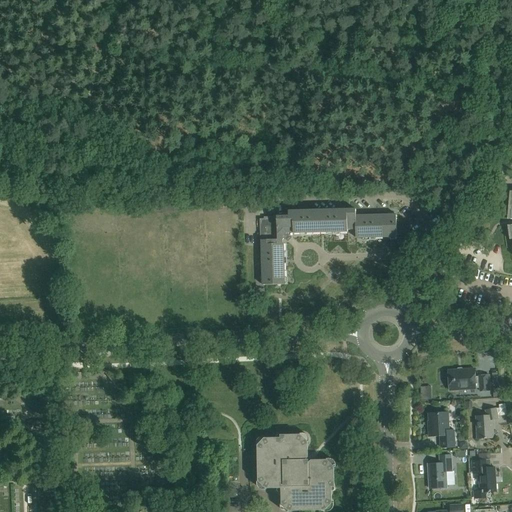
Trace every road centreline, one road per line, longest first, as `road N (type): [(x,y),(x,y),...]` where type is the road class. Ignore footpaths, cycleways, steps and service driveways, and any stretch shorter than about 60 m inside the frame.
road 1 (secondary): [(0,355),(361,335)]
road 2 (unclassified): [(403,316),(511,163)]
road 3 (tertiary): [(389,511),(387,360)]
